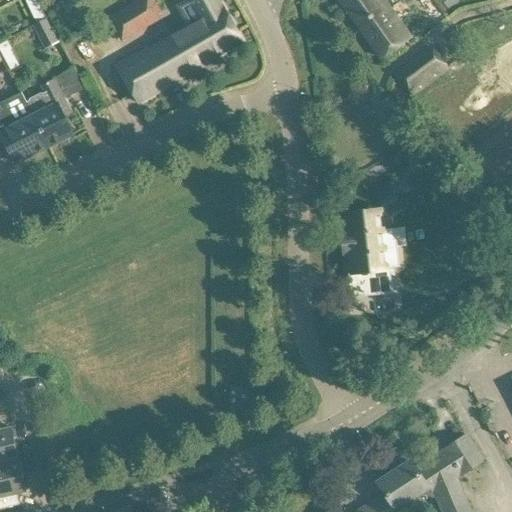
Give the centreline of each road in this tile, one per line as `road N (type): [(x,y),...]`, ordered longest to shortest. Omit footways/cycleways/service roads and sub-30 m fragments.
road 1 (unclassified): [(352,418),(302,338),(286,94)]
road 2 (residential): [(0,212),(230,109),(286,94)]
road 3 (unclassified): [(352,418),(511,310)]
road 4 (unclassified): [(216,499),(228,484),(352,418)]
